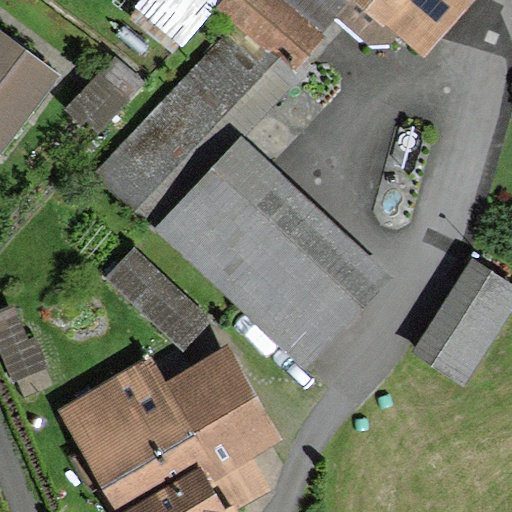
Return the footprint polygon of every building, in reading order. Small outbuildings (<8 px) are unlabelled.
[(291,80),(283,73),(337,10),(346,0),(223,0),(220,4),(242,24),(102,172),(156,223),(291,80)] [(175,49),(221,0),(136,0),(130,7),(175,49)] [(398,25),(417,41),(451,0),(346,0),(337,10),(371,39),(389,36),(398,25)] [(0,148),(55,75),(0,34),(0,148)] [(99,82),(74,108),(95,127),(119,101),(99,82)] [(360,303),(216,168),(160,227),(304,363),(360,303)] [(109,276),(182,345),(206,319),(133,251),(109,276)] [(511,300),(511,289),(469,262),(415,347),(462,378),(511,300)] [(0,328),(0,344),(14,377),(43,364),(33,340),(25,343),(16,322),(0,328)] [(92,444),(113,479),(246,400),(226,367),(135,421),(113,385),(71,409),(92,444)] [(113,479),(132,511),(196,475),(266,434),(246,400),(113,479)] [(221,511),(217,511),(196,475),(132,511),(228,511),(227,509),(221,511)]
